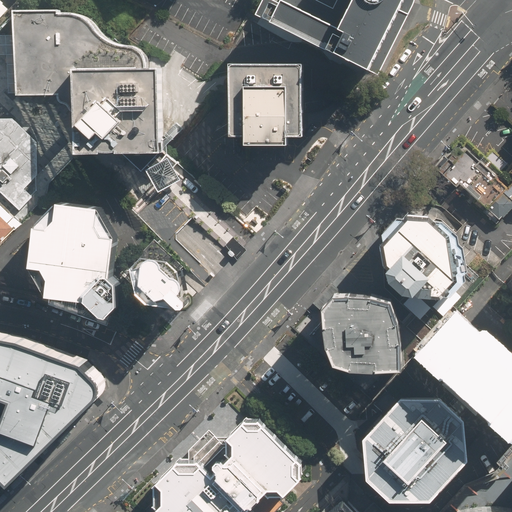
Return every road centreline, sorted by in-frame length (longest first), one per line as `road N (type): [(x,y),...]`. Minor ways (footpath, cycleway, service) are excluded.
road 1 (secondary): [(212,349),(420,113)]
road 2 (residential): [(297,511),(328,480),(327,461),(212,349)]
road 3 (residential): [(170,390),(116,346),(0,308)]
road 4 (secondary): [(46,511),(170,390)]
road 5 (secondary): [(420,113),(511,10)]
